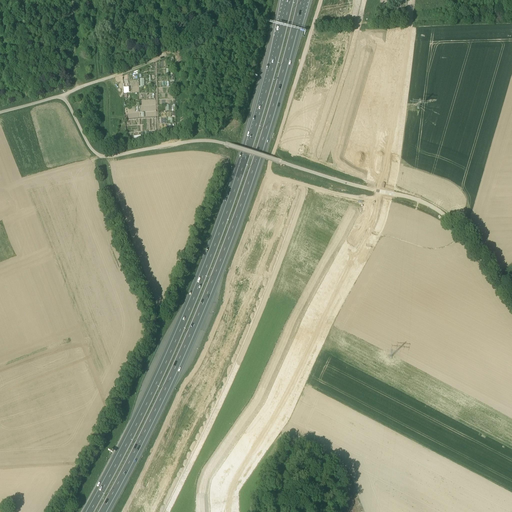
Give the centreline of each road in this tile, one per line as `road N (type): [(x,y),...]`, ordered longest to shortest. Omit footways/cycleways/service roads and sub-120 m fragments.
road 1 (motorway): [(287,0),(208,256),(87,511)]
road 2 (motorway): [(104,511),(218,271),(302,0)]
road 3 (track): [(273,175),(227,299),(124,511)]
road 4 (unknown): [(383,192),(207,139),(97,156),(60,97)]
road 5 (track): [(311,30),(269,171),(363,199),(383,192)]
road 6 (unclassified): [(511,300),(442,213),(383,192)]
